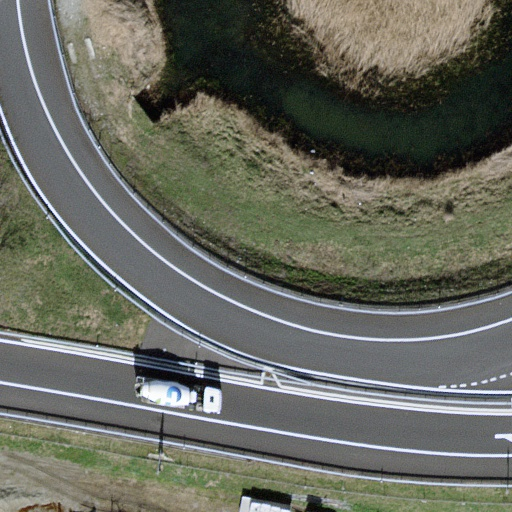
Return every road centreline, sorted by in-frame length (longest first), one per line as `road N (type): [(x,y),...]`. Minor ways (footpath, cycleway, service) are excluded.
road 1 (motorway): [(412,357),(283,339),(145,266),(48,151),(15,72),(1,0)]
road 2 (motorway): [(0,367),(308,422),(511,441)]
